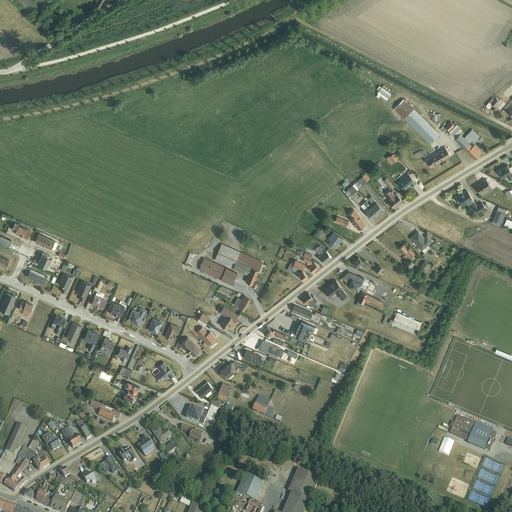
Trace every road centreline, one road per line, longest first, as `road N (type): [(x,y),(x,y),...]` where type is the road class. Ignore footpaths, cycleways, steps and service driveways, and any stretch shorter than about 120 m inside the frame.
road 1 (secondary): [(511,145),(402,212),(193,375)]
road 2 (unclassified): [(15,69),(234,0)]
road 3 (residential): [(193,375),(171,352),(0,276)]
road 4 (secondary): [(193,375),(15,497)]
road 5 (unclassified): [(122,0),(15,69)]
